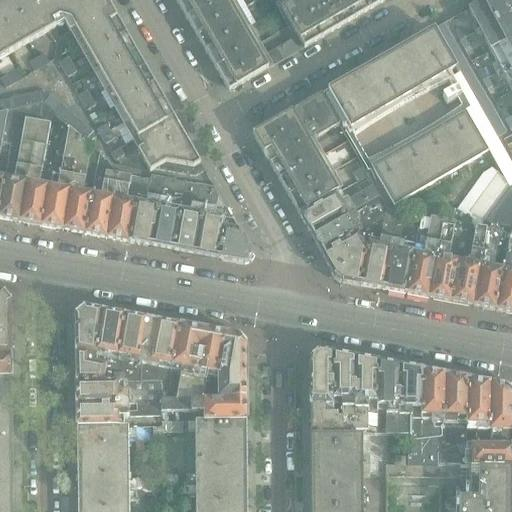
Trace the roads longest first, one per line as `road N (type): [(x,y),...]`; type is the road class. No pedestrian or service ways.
road 1 (residential): [(427,0),(209,124)]
road 2 (residential): [(43,265),(45,511)]
road 3 (residential): [(43,265),(281,309)]
road 4 (residential): [(281,309),(511,351)]
road 5 (residential): [(281,309),(288,267),(282,250),(209,124)]
road 6 (residential): [(280,511),(281,309)]
road 7 (residential): [(209,124),(139,0)]
